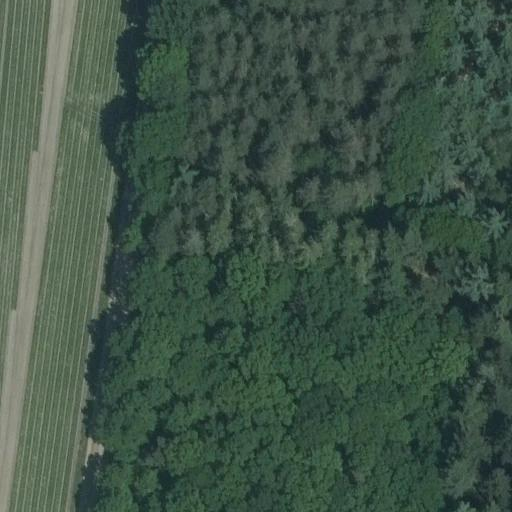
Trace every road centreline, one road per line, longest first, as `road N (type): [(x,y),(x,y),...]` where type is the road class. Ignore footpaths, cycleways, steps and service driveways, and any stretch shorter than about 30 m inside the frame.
road 1 (track): [(89,511),(164,0)]
road 2 (track): [(511,303),(139,176)]
road 3 (track): [(432,0),(384,260)]
